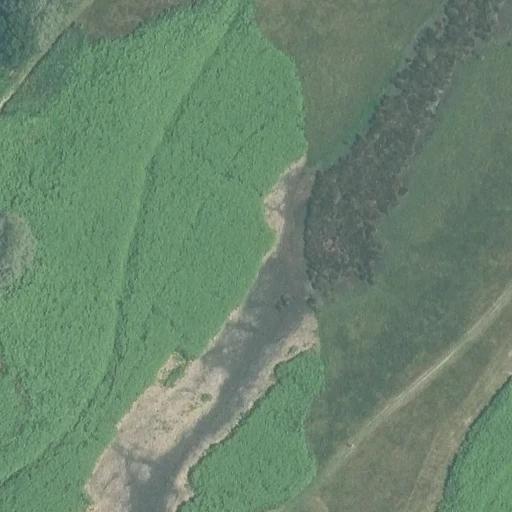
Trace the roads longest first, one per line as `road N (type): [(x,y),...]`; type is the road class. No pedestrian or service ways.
road 1 (track): [(288,511),(511,290)]
road 2 (track): [(0,102),(86,0)]
